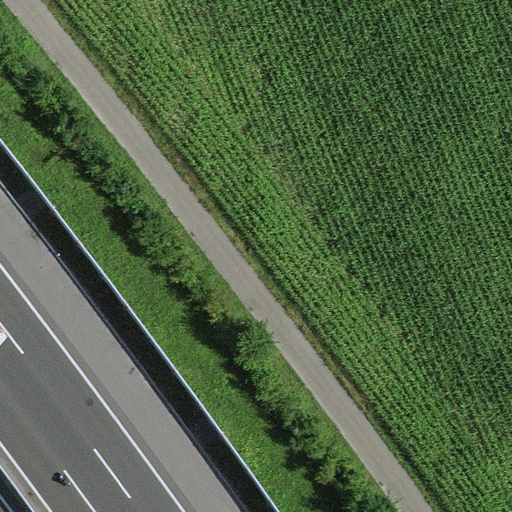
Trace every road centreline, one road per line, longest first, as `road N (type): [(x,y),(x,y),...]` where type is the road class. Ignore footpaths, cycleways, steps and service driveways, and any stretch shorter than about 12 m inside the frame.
road 1 (track): [(415,511),(6,0)]
road 2 (motorway): [(112,511),(0,364)]
